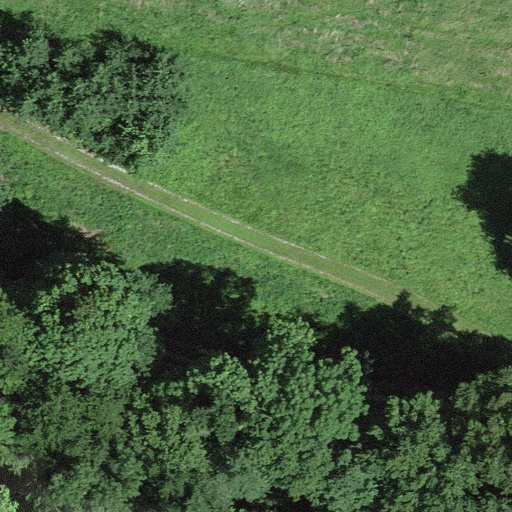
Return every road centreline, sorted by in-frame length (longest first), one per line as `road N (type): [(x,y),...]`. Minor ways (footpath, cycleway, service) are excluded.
road 1 (track): [(511,355),(453,314),(39,136),(0,107)]
road 2 (track): [(511,421),(0,289)]
